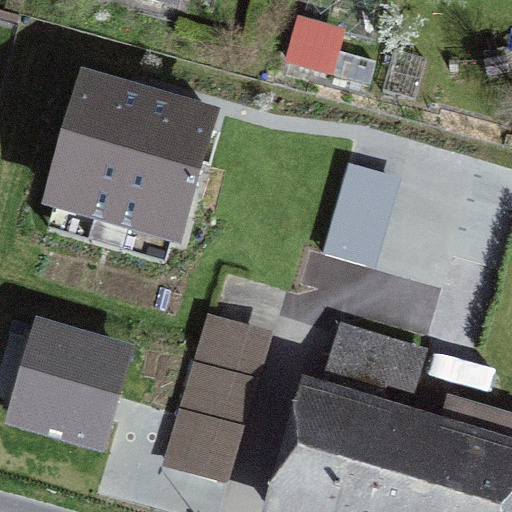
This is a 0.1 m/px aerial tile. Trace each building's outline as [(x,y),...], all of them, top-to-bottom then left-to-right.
[(343,34),(298,22),(286,66),(331,79),(343,34)] [(205,135),(92,104),(62,214),(175,245),(205,135)] [(400,185),(348,170),(324,259),(376,274),(400,185)] [(129,347),(38,322),(10,420),(101,446),(129,347)] [(211,323),(169,465),(216,480),(259,338),(211,323)] [(338,328),(318,394),(403,418),(422,353),(338,328)] [(511,451),(318,394),(282,511),(498,511),(511,468),(511,451)] [(443,430),(511,451),(511,423),(451,405),(443,430)]
